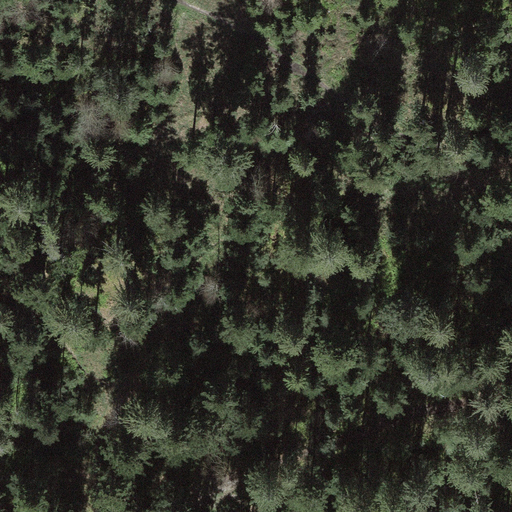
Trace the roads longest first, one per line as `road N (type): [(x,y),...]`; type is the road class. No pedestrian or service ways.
road 1 (track): [(47,511),(187,291),(204,247),(206,128),(180,0)]
road 2 (track): [(197,0),(289,55),(511,225)]
